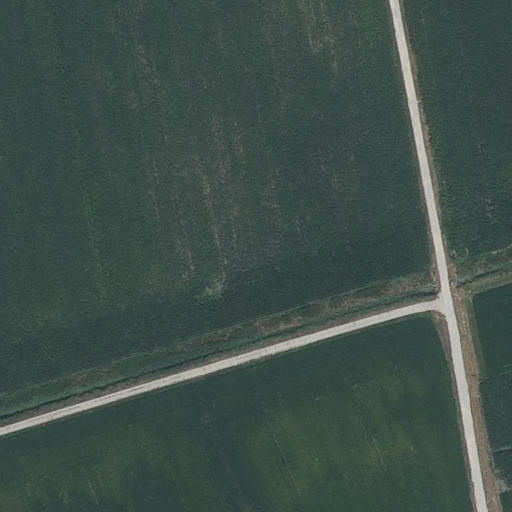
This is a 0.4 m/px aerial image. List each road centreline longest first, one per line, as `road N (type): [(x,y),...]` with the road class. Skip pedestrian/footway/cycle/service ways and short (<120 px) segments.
road 1 (track): [(481,511),(392,0)]
road 2 (track): [(0,433),(446,306)]
